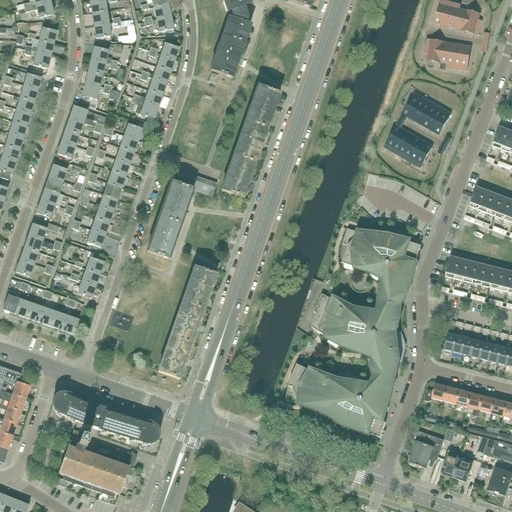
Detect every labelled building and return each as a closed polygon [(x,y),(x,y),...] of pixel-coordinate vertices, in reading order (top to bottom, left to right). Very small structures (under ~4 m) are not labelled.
[(92,15),(106,12),(104,0),(90,2),(92,15)] [(150,0),(153,9),(167,5),(166,0),(150,0)] [(222,37),(244,45),(250,27),(244,25),(246,20),(242,8),(248,6),(246,0),(222,0),(227,14),(231,12),(233,18),(232,21),(228,20),(222,37)] [(309,9),(312,0),(287,0),(287,1),(309,9)] [(39,19),(53,16),(50,3),(36,7),(31,8),(24,10),(25,14),(37,11),(39,19)] [(448,28),(453,8),(446,6),(440,4),(434,24),(448,28)] [(156,21),(170,17),(167,5),(153,9),(156,21)] [(461,32),(466,11),(453,8),(448,28),(461,32)] [(475,35),(476,28),(480,15),(467,11),(466,11),(461,32),(475,35)] [(108,25),(106,12),(92,15),(94,27),(108,25)] [(159,33),(173,30),(170,17),(156,21),(159,33)] [(96,40),(110,38),(109,29),(121,27),(120,23),(113,24),(108,25),(94,27),(96,40)] [(53,45),(56,33),(42,29),(39,42),(53,45)] [(232,79),(244,45),(222,37),(210,72),(232,79)] [(440,64),(444,43),(430,41),(429,48),(426,61),(440,64)] [(50,57),(53,45),(39,42),(36,54),(50,57)] [(454,66),(457,45),(444,43),(440,64),(454,66)] [(174,61),(178,49),(164,45),(160,57),(174,61)] [(467,68),(471,48),(457,45),(454,66),(460,67),(467,68)] [(105,64),(108,52),(93,48),(91,61),(105,64)] [(47,69),(50,57),(36,54),(33,66),(47,69)] [(174,61),(160,57),(159,60),(154,59),(152,67),(170,73),(174,61)] [(102,76),(105,64),(91,61),(88,73),(102,76)] [(133,67),(130,75),(139,78),(142,71),(133,67)] [(170,73),(152,67),(151,67),(149,74),(148,79),(152,80),(166,85),(170,73)] [(99,88),(102,76),(88,73),(85,85),(99,88)] [(215,84),(217,76),(211,74),(209,81),(215,84)] [(37,91),(41,79),(27,75),(23,87),(37,91)] [(162,97),(166,85),(152,80),(148,92),(162,97)] [(96,101),(99,88),(85,85),(82,97),(96,101)] [(34,104),(37,91),(23,87),(19,99),(34,104)] [(267,130),(279,95),(257,88),(245,123),(267,130)] [(117,102),(120,94),(111,91),(110,96),(109,100),(117,102)] [(158,109),(162,97),(148,92),(145,100),(144,104),(158,109)] [(421,102),(419,101),(421,98),(415,94),(413,97),(421,102)] [(415,123),(425,104),(421,102),(413,97),(403,116),(407,118),(415,123)] [(30,116),(34,104),(19,99),(16,111),(30,116)] [(144,104),(139,102),(138,106),(135,114),(140,116),(144,104)] [(154,120),(158,109),(144,104),(140,116),(154,120)] [(427,129),(437,111),(425,104),(415,123),(427,129)] [(83,124),(87,112),(73,107),(69,120),(83,124)] [(26,127),(30,116),(16,111),(12,123),(26,127)] [(443,114),(441,113),(437,111),(427,129),(439,136),(449,118),(443,114)] [(79,136),(83,124),(69,120),(65,131),(79,136)] [(23,139),(26,127),(12,123),(8,135),(23,139)] [(255,165),(267,130),(245,123),(233,157),(255,165)] [(137,142),(142,130),(128,125),(124,137),(137,142)] [(398,152),(409,134),(396,127),(386,145),(392,149),(398,152)] [(501,151),(508,131),(499,128),(492,147),(501,151)] [(74,148),(79,136),(65,131),(61,143),(74,148)] [(510,154),(511,147),(511,132),(508,131),(501,151),(510,154)] [(410,159),(420,141),(409,134),(398,152),(410,159)] [(19,151),(23,139),(8,135),(5,147),(19,151)] [(133,154),(137,142),(124,137),(119,149),(133,154)] [(422,166),(432,148),(420,141),(410,159),(416,162),(422,166)] [(70,160),(74,148),(61,143),(57,155),(70,160)] [(15,163),(19,151),(5,147),(1,159),(15,163)] [(129,166),(133,154),(119,149),(115,161),(129,166)] [(243,199),(255,165),(233,157),(221,192),(243,199)] [(12,175),(15,163),(1,159),(0,162),(0,171),(2,172),(10,175),(12,175)] [(125,178),(129,166),(115,161),(111,173),(125,178)] [(62,183),(66,171),(53,166),(48,179),(62,183)] [(177,186),(181,173),(175,171),(171,184),(177,186)] [(0,178),(8,181),(10,175),(2,172),(0,177),(0,178)] [(121,189),(125,178),(111,173),(107,185),(121,189)] [(183,188),(187,175),(181,173),(177,186),(183,188)] [(418,179),(369,173),(368,182),(401,187),(400,191),(416,193),(418,179)] [(188,190),(193,177),(187,175),(183,188),(188,190)] [(421,186),(443,196),(448,185),(426,175),(421,186)] [(194,192),(198,179),(193,177),(188,190),(193,191),(194,192)] [(58,195),(62,183),(48,179),(44,190),(58,195)] [(200,194),(204,181),(198,179),(194,192),(200,194)] [(205,196),(210,183),(204,181),(200,194),(205,196)] [(9,184),(7,183),(0,182),(0,187),(7,190),(9,184)] [(211,198),(216,185),(210,183),(205,196),(211,198)] [(183,188),(177,186),(171,184),(159,218),(180,226),(193,191),(188,190),(183,188)] [(117,201),(121,189),(107,185),(103,196),(117,201)] [(478,211),(485,192),(476,188),(469,208),(478,211)] [(54,207),(58,195),(44,190),(40,202),(54,207)] [(487,214),(494,195),(485,192),(478,211),(487,214)] [(495,217),(503,198),(494,195),(487,214),(495,217)] [(113,213),(117,201),(103,196),(99,208),(113,213)] [(504,221),(511,201),(503,198),(495,217),(504,221)] [(50,219),(54,207),(40,202),(36,214),(50,219)] [(109,225),(113,213),(99,208),(95,220),(109,225)] [(168,260),(180,226),(159,218),(147,253),(168,260)] [(105,237),(109,225),(95,220),(91,232),(105,237)] [(42,242),(46,230),(32,225),(28,237),(42,242)] [(416,262),(421,247),(388,236),(362,234),(347,230),(342,245),(348,247),(342,264),(369,273),(381,279),(382,279),(385,281),(380,291),(380,304),(378,315),(352,309),(322,295),(313,312),(316,314),(312,328),(340,347),(368,356),(376,359),(373,368),(374,378),(372,387),(336,380),(310,372),(297,365),(289,383),(285,402),(299,404),(317,410),(340,425),(381,439),(386,424),(381,422),(382,420),(392,392),(397,362),(401,361),(403,345),(402,341),(396,342),(395,333),(401,306),(407,293),(416,265),(414,264),(414,261),(416,262)] [(100,249),(105,237),(91,232),(86,244),(100,249)] [(38,254),(42,242),(28,237),(24,249),(38,254)] [(33,266),(38,254),(24,249),(20,261),(33,266)] [(454,280),(459,260),(450,258),(445,278),(454,280)] [(99,275),(104,264),(90,259),(86,271),(99,275)] [(81,269),(83,265),(71,260),(69,265),(81,269)] [(463,282),(468,262),(459,260),(454,280),(463,282)] [(29,278),(33,266),(20,261),(16,273),(29,278)] [(472,284),(477,264),(468,262),(463,282),(472,284)] [(481,287),(486,267),(477,264),(472,284),(481,287)] [(490,289),(495,269),(486,267),(481,287),(490,289)] [(203,311),(216,277),(194,269),(182,304),(203,311)] [(499,291),(504,271),(495,269),(490,289),(499,291)] [(99,275),(86,271),(81,282),(95,287),(99,275)] [(508,293),(511,276),(511,273),(504,271),(499,291),(508,293)] [(95,287),(81,282),(77,294),(91,299),(95,287)] [(14,315),(19,301),(21,296),(9,292),(2,311),(14,315)] [(26,319),(31,305),(19,301),(14,315),(26,319)] [(38,323),(43,309),(45,303),(40,302),(38,308),(31,305),(26,319),(38,323)] [(191,346),(203,311),(182,304),(170,338),(191,346)] [(50,327),(55,313),(43,309),(38,323),(50,327)] [(62,331),(66,317),(55,313),(50,327),(62,331)] [(74,335),(78,322),(66,317),(62,331),(74,335)] [(453,353),(458,337),(448,334),(444,351),(453,353)] [(462,355),(466,339),(458,337),(453,353),(462,355)] [(179,380),(191,346),(170,338),(157,373),(179,380)] [(471,358),(475,341),(466,339),(462,355),(471,358)] [(480,360),(484,343),(475,341),(471,358),(480,360)] [(489,362),(493,346),(484,343),(480,360),(489,362)] [(498,364),(502,348),(493,346),(489,362),(498,364)] [(507,367),(511,350),(502,348),(498,364),(507,367)] [(20,376),(0,368),(0,380),(3,381),(3,382),(13,385),(14,382),(17,383),(20,376)] [(13,385),(16,386),(12,396),(25,401),(30,388),(17,383),(14,382),(13,385)] [(447,388),(444,388),(435,385),(433,393),(427,391),(423,401),(428,403),(431,401),(432,399),(444,402),(447,388)] [(459,391),(456,391),(447,388),(444,402),(456,405),(459,391)] [(0,405),(21,413),(25,401),(12,396),(0,391),(0,405)] [(471,394),(468,394),(459,391),(456,405),(468,408),(471,394)] [(67,395),(64,394),(62,394),(59,395),(57,396),(55,397),(54,399),(53,400),(52,401),(52,402),(52,403),(52,404),(52,406),(52,408),(53,410),(54,411),(55,413),(56,414),(57,414),(58,413),(62,416),(70,420),(71,418),(75,422),(83,425),(84,424),(88,427),(91,429),(100,432),(105,431),(105,433),(112,435),(114,436),(119,435),(119,437),(128,440),(133,440),(133,441),(141,444),(147,444),(147,446),(149,446),(151,445),(153,444),(155,443),(157,442),(158,440),(159,437),(159,434),(158,431),(156,428),(154,426),(151,425),(152,425),(151,428),(146,426),(147,423),(144,422),(143,422),(142,425),(133,422),(134,419),(129,418),(128,421),(119,418),(120,415),(115,414),(115,417),(103,413),(104,410),(99,409),(98,411),(95,410),(96,408),(92,406),(91,408),(87,407),(88,404),(84,402),(82,405),(73,401),(74,398),(71,397),(70,397),(69,399),(65,398),(66,395),(67,396),(67,395)] [(483,398),(480,397),(471,394),(468,408),(479,411),(483,398)] [(495,401),(491,400),(483,398),(479,411),(491,414),(495,401)] [(507,404),(503,403),(495,401),(491,414),(503,417),(507,404)] [(511,404),(507,404),(503,417),(510,419),(509,424),(511,425),(511,404)] [(17,426),(21,413),(0,405),(0,408),(7,411),(3,421),(17,426)] [(17,426),(3,421),(0,419),(0,433),(12,438),(17,426)] [(497,440),(499,435),(500,431),(488,428),(486,437),(497,440)] [(456,432),(449,430),(448,430),(444,441),(452,443),(456,432)] [(438,458),(444,441),(418,432),(415,443),(417,444),(412,457),(410,456),(408,462),(410,463),(410,464),(416,466),(416,467),(418,468),(419,467),(426,469),(430,456),(438,458)] [(0,463),(3,464),(8,451),(12,438),(0,433),(0,463)] [(89,441),(80,438),(72,435),(68,445),(76,448),(75,450),(68,448),(68,447),(58,475),(59,475),(63,476),(63,481),(57,479),(54,485),(66,489),(68,483),(100,494),(111,498),(114,494),(118,496),(119,496),(129,468),(128,468),(128,469),(124,467),(124,462),(86,449),(89,441)] [(490,441),(485,439),(482,439),(477,453),(485,455),(487,447),(490,441)] [(511,446),(505,444),(497,442),(491,458),(511,465),(511,446)] [(453,479),(460,461),(461,456),(449,452),(441,475),(453,479)] [(474,461),(468,459),(461,456),(460,461),(453,479),(466,484),(474,461)] [(505,497),(511,477),(511,475),(495,469),(492,478),(493,478),(491,483),(493,483),(490,492),(496,494),(496,495),(498,496),(499,495),(505,497)] [(0,511),(12,511),(17,502),(5,498),(0,509),(0,511)] [(26,511),(28,507),(17,502),(12,511),(26,511)]
